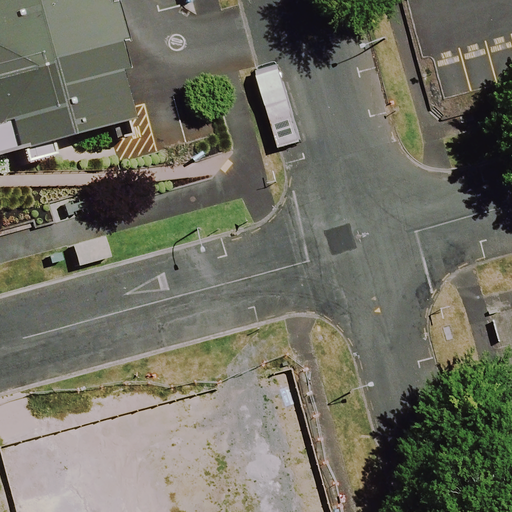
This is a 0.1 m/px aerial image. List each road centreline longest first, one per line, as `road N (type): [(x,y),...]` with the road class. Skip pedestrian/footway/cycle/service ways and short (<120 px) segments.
road 1 (residential): [(370,245),(0,345)]
road 2 (residential): [(438,511),(370,245)]
road 3 (residential): [(370,245),(303,0)]
road 4 (residential): [(511,207),(370,245)]
